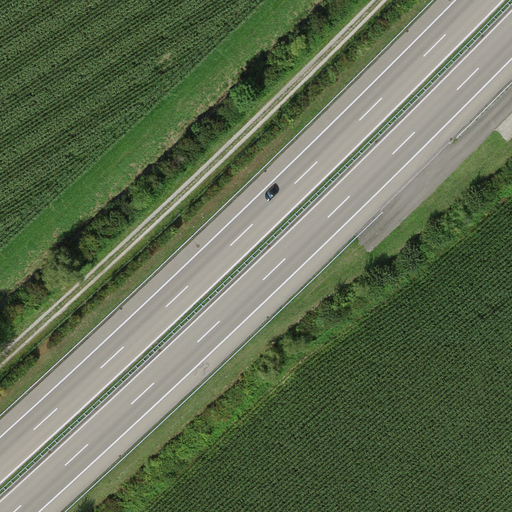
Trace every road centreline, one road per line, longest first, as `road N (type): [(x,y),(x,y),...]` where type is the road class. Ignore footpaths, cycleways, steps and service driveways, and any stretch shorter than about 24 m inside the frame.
road 1 (motorway): [(16,511),(511,35)]
road 2 (motorway): [(481,0),(0,461)]
road 3 (track): [(382,0),(0,361)]
